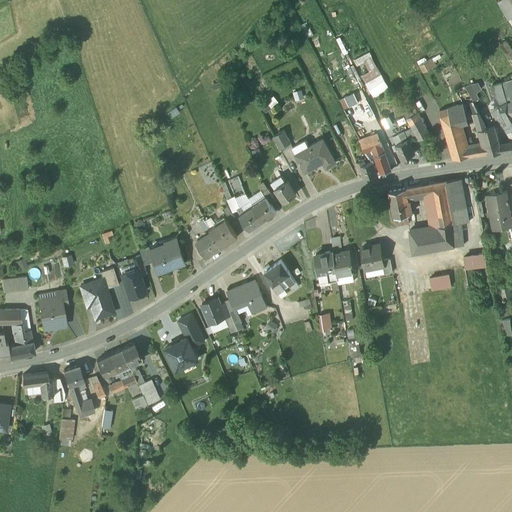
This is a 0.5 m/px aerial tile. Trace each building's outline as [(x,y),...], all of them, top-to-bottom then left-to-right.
[(511,0),(500,0),(498,1),(507,18),(511,15),(511,0)] [(370,52),(353,58),(362,82),(379,75),(370,52)] [(432,58),(420,64),(423,71),(436,65),(432,58)] [(381,75),(366,83),(373,95),(388,87),(381,75)] [(511,103),(505,81),(501,82),(507,102),(508,105),(511,103)] [(507,102),(501,82),(493,84),(497,98),(501,105),(507,102)] [(479,98),(471,83),(465,86),(473,101),(479,98)] [(302,99),(300,90),(293,92),(295,101),(302,99)] [(272,110),(280,106),(274,96),(267,101),(272,110)] [(412,101),(401,106),(406,117),(418,111),(412,101)] [(473,101),(439,109),(441,116),(450,114),(454,130),(461,128),(460,124),(475,120),(482,118),(473,101)] [(511,111),(508,105),(507,102),(501,105),(498,107),(491,111),(495,118),(498,119),(500,122),(503,124),(506,131),(511,129),(511,131),(511,140),(499,143),(501,151),(511,150),(511,149),(511,111)] [(373,114),(368,105),(364,107),(368,117),(373,114)] [(429,133),(418,111),(406,117),(418,139),(429,133)] [(450,114),(441,116),(446,133),(454,130),(450,114)] [(482,118),(475,120),(478,130),(480,129),(487,127),(482,118)] [(396,122),(389,125),(393,134),(400,130),(396,122)] [(499,143),(494,125),(487,127),(480,129),(484,144),(487,152),(501,151),(499,143)] [(484,144),(467,147),(461,128),(454,130),(446,133),(453,158),(487,152),(484,144)] [(290,141),(284,130),(273,136),(279,148),(290,141)] [(404,130),(392,135),(396,143),(407,138),(404,130)] [(377,133),(359,139),(363,151),(372,148),(381,145),(377,133)] [(335,162),(322,138),(308,146),(295,153),(305,171),(322,161),(326,167),(335,162)] [(414,152),(408,138),(396,143),(395,143),(401,158),(414,152)] [(304,140),(292,147),(295,153),(308,146),(304,140)] [(381,145),(372,148),(374,155),(384,151),(381,145)] [(390,170),(384,151),(374,155),(377,163),(374,164),(377,174),(390,170)] [(364,163),(363,159),(356,161),(358,170),(361,169),(360,164),(364,163)] [(364,163),(360,164),(361,169),(364,177),(377,174),(374,164),(372,161),(364,163)] [(281,176),(270,183),(274,187),(284,181),(281,176)] [(461,178),(447,180),(454,223),(462,222),(469,221),(461,178)] [(296,193),(287,179),(284,181),(274,187),(283,201),(296,193)] [(447,180),(429,184),(431,198),(436,225),(436,226),(451,223),(454,223),(447,180)] [(263,182),(258,186),(262,192),(267,188),(263,182)] [(429,184),(421,185),(423,199),(431,198),(429,184)] [(421,185),(407,187),(410,201),(423,199),(421,185)] [(407,187),(388,190),(393,216),(399,215),(407,213),(409,213),(407,202),(410,201),(407,187)] [(275,199),(267,188),(262,192),(265,197),(266,196),(270,202),(275,199)] [(505,192),(486,195),(492,230),(510,227),(511,227),(510,217),(507,203),(508,203),(507,200),(507,201),(505,192)] [(252,203),(245,193),(235,197),(240,208),(242,206),(244,211),(253,205),(252,203)] [(231,197),(227,199),(232,212),(238,210),(237,209),(240,208),(235,197),(234,196),(231,197)] [(253,205),(263,220),(276,211),(270,202),(266,196),(265,197),(253,205)] [(240,213),(239,214),(249,229),(263,220),(253,205),(244,211),(240,213)] [(235,217),(227,206),(222,209),(230,220),(235,217)] [(237,237),(225,218),(209,229),(221,247),(237,237)] [(454,223),(451,223),(453,245),(464,244),(462,222),(454,223)] [(451,223),(436,226),(436,225),(428,226),(431,249),(453,245),(451,223)] [(428,226),(410,230),(413,252),(431,249),(428,226)] [(221,247),(209,229),(206,231),(208,234),(196,242),(206,257),(221,247)] [(176,239),(165,242),(166,245),(149,250),(157,273),(169,269),(168,267),(184,262),(176,239)] [(379,244),(361,247),(365,269),(382,265),(383,265),(382,259),(379,244)] [(341,252),(333,253),(336,273),(352,270),(349,249),(341,250),(341,252)] [(333,251),(315,254),(319,282),(337,279),(336,273),(333,253),(333,251)] [(464,267),(485,265),(483,251),(462,254),(464,267)] [(70,256),(62,258),(64,267),(72,265),(70,256)] [(141,256),(132,259),(136,271),(137,270),(139,276),(147,273),(141,256)] [(390,258),(382,259),(383,265),(382,265),(384,273),(392,272),(390,258)] [(266,270),(264,272),(272,284),(273,285),(278,281),(283,278),(289,274),(290,273),(281,260),(270,267),(266,270)] [(101,271),(107,288),(119,285),(113,268),(101,271)] [(302,274),(298,268),(293,271),(297,277),(302,274)] [(139,276),(137,270),(136,271),(122,275),(129,297),(145,292),(141,278),(140,278),(139,276)] [(429,276),(432,289),(452,285),(449,271),(429,276)] [(295,282),(289,274),(283,278),(289,286),(291,285),(295,282)] [(26,277),(2,280),(3,293),(28,290),(26,277)] [(95,319),(114,312),(107,288),(103,278),(80,285),(87,307),(90,306),(95,319)] [(283,278),(278,281),(284,290),(289,286),(283,278)] [(256,281),(241,286),(241,285),(228,290),(234,306),(250,300),(254,311),(266,307),(256,281)] [(278,281),(273,285),(272,284),(271,285),(277,294),(284,290),(278,281)] [(66,290),(58,292),(59,297),(61,297),(63,308),(69,306),(66,290)] [(58,292),(38,295),(39,301),(59,297),(58,292)] [(59,297),(39,301),(44,328),(66,324),(63,308),(61,297),(59,297)] [(217,298),(202,304),(209,323),(225,317),(220,304),(217,298)] [(309,299),(298,302),(300,307),(310,305),(309,299)] [(350,300),(344,301),(346,319),(353,318),(350,300)] [(229,311),(225,302),(220,304),(225,317),(230,314),(229,311)] [(235,308),(229,311),(230,314),(234,324),(240,321),(235,308)] [(21,310),(0,309),(0,323),(12,324),(21,324),(21,310)] [(27,310),(21,310),(21,324),(29,323),(27,310)] [(328,311),(320,312),(323,330),(331,329),(328,311)] [(188,338),(192,347),(203,342),(191,315),(180,320),(188,338)] [(502,319),(504,334),(511,332),(509,318),(502,319)] [(277,328),(275,327),(276,325),(269,321),(265,327),(274,333),(277,328)] [(29,323),(21,324),(12,324),(14,333),(30,330),(29,323)] [(30,330),(14,333),(15,345),(32,341),(30,330)] [(4,334),(0,334),(0,359),(10,358),(8,346),(8,343),(5,344),(4,334)] [(165,348),(176,370),(198,360),(192,347),(188,338),(165,348)] [(351,355),(361,353),(358,338),(349,340),(351,355)] [(8,346),(10,358),(35,352),(32,341),(15,345),(8,346)] [(134,343),(121,349),(129,365),(141,359),(134,343)] [(121,349),(109,355),(116,370),(128,365),(129,365),(121,349)] [(109,355),(96,361),(103,376),(116,370),(109,355)] [(84,380),(79,365),(64,370),(69,385),(76,383),(83,381),(84,380)] [(128,365),(116,370),(121,381),(134,376),(132,373),(128,365)] [(132,373),(134,376),(137,382),(139,387),(145,385),(139,370),(132,373)] [(47,372),(22,375),(22,385),(26,385),(31,384),(40,383),(41,392),(42,396),(52,394),(52,396),(53,396),(52,388),(51,380),(48,380),(47,372)] [(96,376),(92,377),(93,385),(100,383),(96,376)] [(134,376),(121,381),(124,388),(127,386),(137,382),(134,376)] [(83,381),(76,383),(80,395),(85,393),(84,389),(86,388),(83,381)] [(121,381),(108,387),(112,393),(124,388),(121,381)] [(160,399),(151,381),(145,385),(139,387),(141,393),(143,395),(148,405),(160,399)] [(137,382),(127,386),(132,397),(141,393),(139,387),(137,382)] [(40,383),(31,384),(26,385),(27,393),(41,392),(40,383)] [(76,383),(69,385),(76,406),(83,404),(80,395),(76,383)] [(93,385),(95,392),(103,389),(100,383),(93,385)] [(62,386),(52,388),(53,396),(52,396),(53,402),(64,401),(65,394),(62,386)] [(103,389),(95,392),(98,397),(99,398),(106,396),(103,389)] [(143,395),(132,400),(137,412),(149,407),(148,405),(143,395)] [(91,401),(83,404),(76,406),(78,413),(93,408),(91,401)] [(9,404),(0,403),(0,429),(6,430),(9,404)] [(70,410),(63,409),(62,418),(69,419),(70,410)] [(112,411),(104,409),(101,427),(110,429),(112,411)] [(69,419),(62,418),(60,431),(72,432),(73,420),(69,419)] [(72,432),(60,431),(59,438),(71,440),(72,432)]
